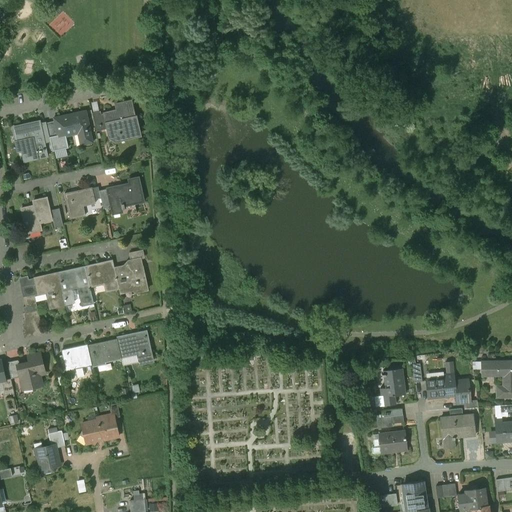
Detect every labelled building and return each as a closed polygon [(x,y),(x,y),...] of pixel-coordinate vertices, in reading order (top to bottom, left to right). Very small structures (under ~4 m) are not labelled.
[(131,101),(116,105),(118,113),(113,114),(112,111),(101,113),(100,111),(92,113),(96,131),(108,129),(109,134),(114,133),(120,136),(121,141),(135,138),(133,128),(138,127),(136,118),(135,118),(131,101)] [(85,111),(60,117),(61,120),(64,134),(64,136),(79,133),(81,145),(92,142),(85,111)] [(61,120),(46,123),(50,138),(64,134),(61,120)] [(40,121),(27,124),(27,125),(13,128),(16,142),(18,151),(24,149),(27,160),(47,156),(43,139),(40,125),(40,121)] [(46,123),(40,125),(43,139),(50,138),(46,123)] [(123,184),(107,188),(107,189),(111,207),(112,209),(122,207),(123,210),(125,209),(124,206),(144,202),(139,177),(129,179),(130,183),(123,185),(123,184)] [(98,186),(92,187),(95,200),(101,198),(99,191),(98,186)] [(92,187),(65,193),(70,219),(86,215),(85,214),(83,215),(81,207),(95,203),(95,200),(92,187)] [(107,189),(99,191),(101,198),(103,209),(111,207),(107,189)] [(46,198),(33,201),(35,205),(21,208),(24,222),(23,222),(23,224),(27,224),(29,233),(41,230),(39,223),(51,220),(46,198)] [(60,209),(52,210),(56,227),(63,226),(60,209)] [(143,251),(130,254),(131,259),(140,258),(144,257),(143,251)] [(131,259),(130,260),(125,265),(125,266),(115,268),(119,289),(120,290),(133,287),(134,293),(148,290),(143,267),(142,267),(140,258),(131,259)] [(113,261),(86,267),(90,285),(106,281),(108,291),(119,289),(115,268),(113,261)] [(86,267),(58,273),(66,305),(67,305),(67,304),(72,303),(74,302),(74,300),(75,299),(72,289),(79,287),(81,296),(83,305),(94,303),(90,285),(86,267)] [(58,273),(35,278),(36,283),(38,293),(35,294),(35,295),(53,291),(54,294),(52,295),(55,307),(66,305),(58,273)] [(36,283),(21,287),(23,297),(35,294),(38,293),(36,283)] [(35,294),(24,297),(26,306),(37,304),(35,295),(35,294)] [(26,306),(24,307),(25,313),(38,310),(37,304),(26,306)] [(25,313),(24,313),(25,319),(39,316),(38,310),(25,313)] [(25,319),(23,319),(25,325),(41,322),(39,316),(25,319)] [(25,325),(23,326),(25,331),(42,327),(41,322),(25,325)] [(25,331),(23,332),(25,338),(43,334),(42,327),(25,331)] [(146,331),(117,337),(118,339),(122,358),(123,363),(122,357),(137,353),(140,364),(153,361),(151,350),(150,350),(148,342),(149,341),(146,331)] [(118,339),(88,346),(93,366),(105,363),(105,362),(122,358),(118,339)] [(88,344),(62,350),(67,371),(92,365),(92,366),(93,366),(88,346),(88,344)] [(30,362),(20,364),(21,366),(18,367),(20,376),(23,389),(43,385),(40,374),(45,373),(40,353),(28,355),(30,362)] [(20,359),(8,362),(11,378),(20,376),(18,367),(21,366),(20,364),(20,359)] [(511,361),(481,361),(482,376),(482,373),(499,373),(499,370),(504,370),(504,375),(503,375),(504,386),(497,386),(497,397),(511,396),(511,361)] [(416,364),(412,364),(414,382),(422,381),(420,363),(416,364)] [(402,371),(395,371),(395,369),(383,371),(384,374),(382,374),(382,376),(384,376),(386,388),(380,389),(381,396),(375,397),(377,406),(382,405),(383,406),(383,411),(395,409),(394,404),(396,404),(395,395),(406,394),(402,368),(402,371)] [(444,378),(427,380),(427,379),(426,380),(428,398),(429,398),(428,397),(439,395),(439,397),(455,395),(456,403),(466,402),(471,401),(471,400),(469,380),(455,381),(454,373),(444,374),(444,378)] [(11,378),(4,380),(4,381),(2,381),(5,394),(14,392),(11,378)] [(477,400),(471,400),(471,401),(466,402),(467,408),(478,407),(477,400)] [(117,403),(109,405),(111,414),(114,414),(115,418),(120,416),(117,403)] [(383,411),(384,417),(391,416),(403,415),(402,408),(395,409),(383,411)] [(462,408),(450,410),(450,417),(463,415),(462,408)] [(111,414),(98,417),(98,420),(82,423),(83,429),(80,434),(94,444),(97,439),(105,437),(105,439),(119,436),(115,418),(114,414),(111,414)] [(450,417),(440,418),(442,438),(452,437),(453,439),(455,439),(455,437),(460,436),(460,435),(475,434),(475,435),(473,414),(463,415),(450,417)] [(403,415),(391,416),(392,423),(404,422),(403,415)] [(391,416),(384,417),(377,418),(377,419),(378,426),(378,428),(393,426),(392,423),(391,416)] [(511,423),(495,424),(496,434),(499,434),(499,442),(511,440),(511,423)] [(62,430),(49,433),(51,445),(55,444),(56,448),(65,446),(62,430)] [(405,431),(379,434),(380,446),(381,453),(382,453),(392,451),(392,452),(407,450),(405,431)] [(51,445),(37,449),(41,469),(42,469),(53,466),(60,465),(56,448),(55,444),(51,445)] [(380,446),(373,446),(372,448),(372,453),(374,454),(381,453),(380,446)] [(11,468),(0,470),(0,478),(13,475),(11,468)] [(503,478),(496,479),(498,491),(504,490),(503,478)] [(423,481),(403,484),(405,494),(406,502),(408,502),(409,511),(407,511),(428,508),(426,508),(424,491),(423,481)] [(485,487),(466,490),(466,493),(459,494),(461,510),(470,509),(487,506),(485,487)] [(142,511),(141,500),(130,501),(130,511),(142,511)]
